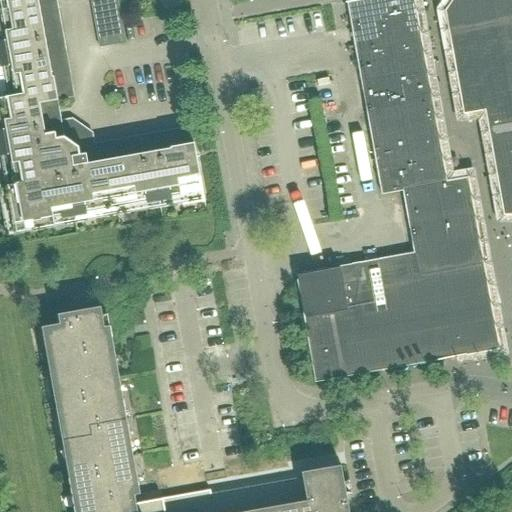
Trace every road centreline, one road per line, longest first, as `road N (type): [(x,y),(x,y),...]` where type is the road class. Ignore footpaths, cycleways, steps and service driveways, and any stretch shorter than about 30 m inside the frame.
road 1 (unclassified): [(272,357),(209,0)]
road 2 (unclassified): [(272,357),(284,416),(338,406),(378,427)]
road 3 (unclassified): [(378,427),(511,406)]
